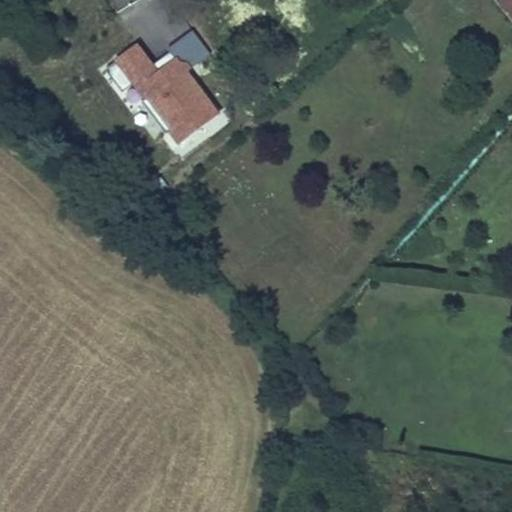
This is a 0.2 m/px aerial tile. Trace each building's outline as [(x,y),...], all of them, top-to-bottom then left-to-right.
[(511,0),(498,0),(504,7),(511,16),(511,0)] [(511,16),(504,7),(498,10),(511,32),(511,30),(511,16)] [(168,130),(179,144),(222,112),(190,70),(212,53),(192,27),(171,43),(175,49),(157,63),(140,41),(117,58),(146,97),(151,93),(175,125),(168,130)] [(448,143),(434,161),(450,173),(464,156),(448,143)] [(450,173),(434,161),(425,172),(441,185),(450,173)]
